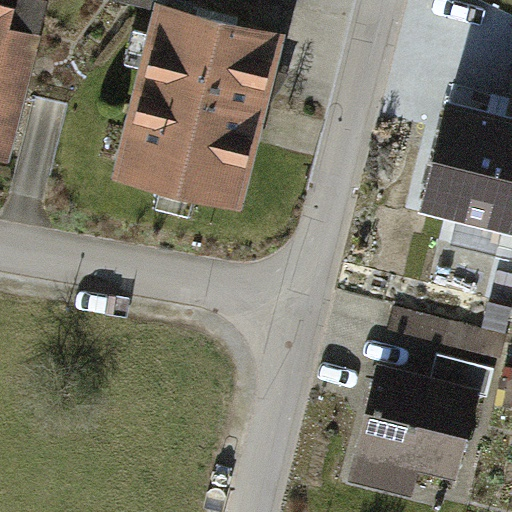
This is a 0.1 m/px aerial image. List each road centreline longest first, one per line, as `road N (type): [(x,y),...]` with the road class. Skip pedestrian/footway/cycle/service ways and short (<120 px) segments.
road 1 (residential): [(0,247),(310,297)]
road 2 (residential): [(310,297),(393,0)]
road 3 (residential): [(252,511),(310,297)]
